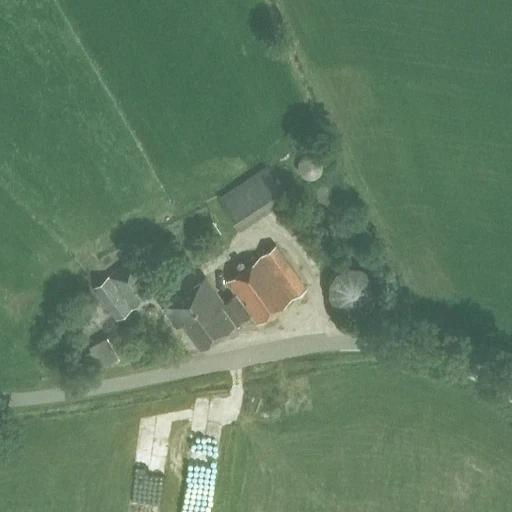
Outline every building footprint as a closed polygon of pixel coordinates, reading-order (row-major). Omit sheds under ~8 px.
[(299,190),(281,162),(270,170),(266,164),(219,196),(240,228),(273,206),(293,232),(310,221),(291,196),(299,190)] [(221,232),(213,220),(200,229),(207,241),(221,232)] [(257,322),(292,297),(307,286),(276,244),(226,280),(236,293),(224,301),(205,276),(164,306),(178,325),(181,322),(201,349),(235,324),(236,325),(251,314),(257,322)] [(117,318),(157,289),(134,257),(94,286),(117,318)] [(354,312),(358,311),(362,310),(366,309),(369,306),(372,303),(374,300),(376,296),(377,293),(377,289),(377,285),(376,280),(374,277),(372,274),(369,271),(366,268),(362,267),(358,266),(354,265),(350,266),(346,267),(342,268),(339,271),(336,274),(334,277),(332,281),(331,285),(331,289),(331,293),(332,295),(332,296),(334,300),(336,303),(339,306),(342,309),(346,310),(350,311),(354,312)] [(90,346),(102,367),(120,356),(108,335),(90,346)]
